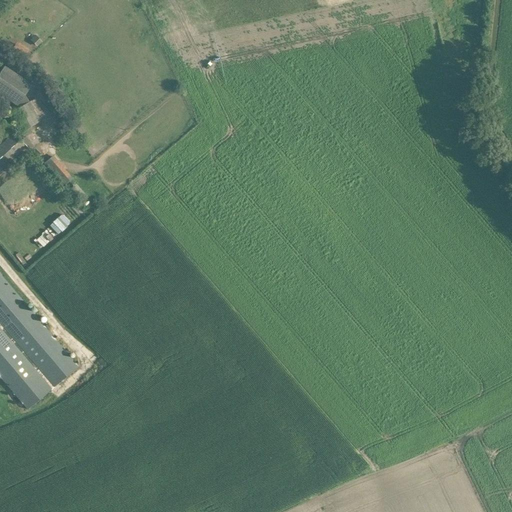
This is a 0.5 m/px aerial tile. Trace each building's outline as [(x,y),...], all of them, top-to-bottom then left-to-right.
[(34,35),(30,39),(36,45),(40,41),(34,35)] [(4,66),(0,71),(0,94),(17,106),(31,84),(4,66)] [(9,111),(20,133),(40,121),(39,119),(44,116),(34,98),(9,111)] [(0,145),(0,169),(25,146),(14,133),(13,133),(0,145)] [(72,179),(52,156),(44,163),(63,186),(72,179)] [(78,366),(62,347),(0,274),(0,376),(12,390),(27,409),(78,366)]
